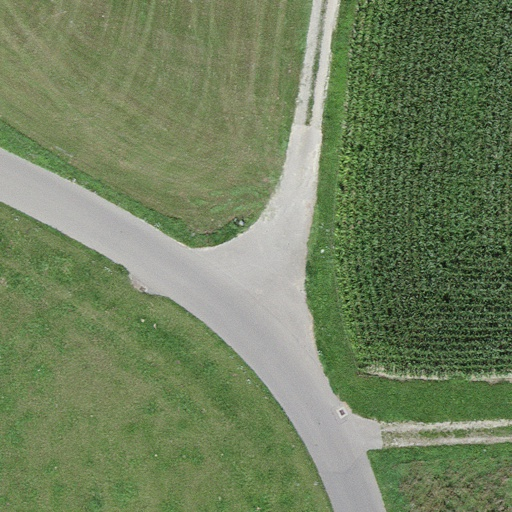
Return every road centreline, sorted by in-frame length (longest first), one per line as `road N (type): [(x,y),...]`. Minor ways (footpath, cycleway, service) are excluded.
road 1 (unclassified): [(0,172),(66,200),(167,262),(275,356),(339,440),(357,511)]
road 2 (track): [(167,262),(219,275),(271,250),(304,190),(331,0)]
road 3 (track): [(339,440),(511,434)]
